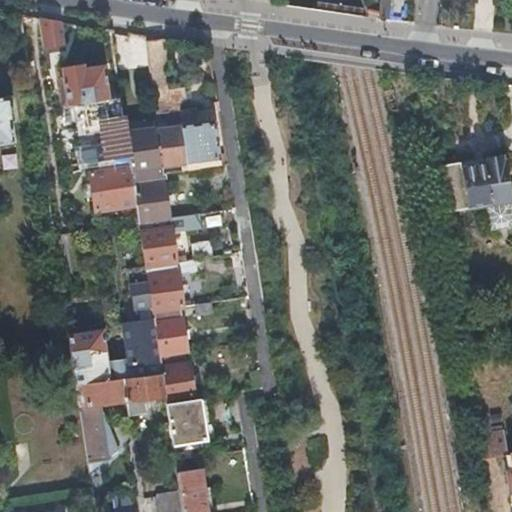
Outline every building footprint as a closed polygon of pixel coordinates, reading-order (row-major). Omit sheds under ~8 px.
[(378,0),(376,19),(388,20),(389,0),(378,0)] [(57,19),(39,16),(39,20),(43,45),(60,43),(57,21),(57,19)] [(150,34),(143,33),(152,92),(166,90),(156,35),(150,34)] [(61,67),(67,103),(106,95),(109,95),(103,62),(84,65),(84,63),(61,67)] [(152,92),(155,111),(169,110),(166,90),(152,92)] [(82,149),(83,161),(128,154),(124,130),(119,93),(109,95),(106,95),(110,120),(104,120),(108,145),(82,149)] [(0,141),(13,139),(10,119),(13,118),(9,95),(0,96),(0,141)] [(186,169),(220,164),(214,119),(196,121),(194,121),(193,113),(195,113),(195,106),(177,109),(178,113),(180,123),(186,169)] [(131,177),(162,173),(161,167),(180,163),(181,170),(186,169),(180,123),(124,130),(128,154),(129,163),(131,177)] [(446,209),(467,206),(473,205),(510,199),(504,159),(503,160),(502,155),(439,165),(446,209)] [(95,209),(135,203),(131,177),(129,163),(89,170),(95,209)] [(165,216),(168,215),(162,173),(131,177),(135,203),(137,212),(137,219),(165,216)] [(473,205),(467,206),(472,236),(478,235),(473,205)] [(136,225),(133,213),(110,217),(113,229),(136,225)] [(137,219),(144,265),(174,260),(169,225),(167,225),(165,216),(137,219)] [(194,268),(192,258),(174,260),(176,270),(194,268)] [(144,265),(146,275),(176,270),(174,260),(144,265)] [(151,310),(178,306),(181,306),(176,270),(146,275),(149,297),(151,310)] [(227,316),(225,300),(203,303),(205,319),(227,316)] [(181,350),(184,349),(178,306),(151,310),(152,318),(158,353),(181,350)] [(145,372),(160,370),(159,364),(158,353),(152,318),(136,320),(121,322),(128,364),(134,363),(143,362),(145,372)] [(72,349),(77,381),(110,377),(109,369),(106,350),(107,349),(104,327),(70,332),(72,349)] [(159,364),(183,361),(181,350),(158,353),(159,364)] [(165,401),(191,397),(186,360),(183,361),(159,364),(160,370),(164,395),(165,401)] [(110,377),(123,375),(136,373),(134,363),(128,364),(112,366),(109,369),(110,377)] [(127,399),(128,407),(142,405),(141,398),(164,395),(160,370),(145,372),(136,373),(123,375),(127,399)] [(91,404),(127,399),(123,375),(110,377),(77,381),(77,382),(88,454),(107,451),(102,417),(93,417),(91,404)] [(172,446),(173,458),(186,456),(185,448),(205,445),(198,399),(165,404),(172,446)] [(501,410),(472,414),(476,435),(480,461),(510,456),(511,465),(511,469),(507,470),(511,491),(511,490),(511,453),(508,454),(504,430),(491,432),(489,422),(502,421),(501,410)] [(169,444),(166,422),(156,424),(159,445),(169,444)] [(178,491),(181,511),(205,511),(199,469),(175,471),(178,491)] [(155,511),(181,511),(178,491),(156,494),(154,498),(155,511)]
